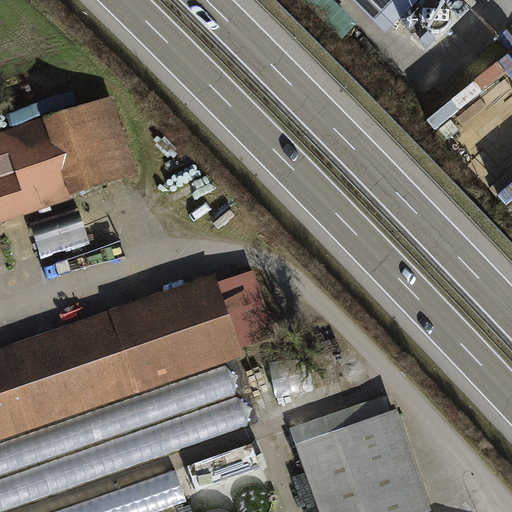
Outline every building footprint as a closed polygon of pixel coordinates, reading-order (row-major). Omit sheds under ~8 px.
[(376,0),(397,20),(417,0),(376,0)] [(112,99),(0,137),(0,222),(139,175),(112,99)] [(37,224),(43,254),(91,244),(84,214),(37,224)] [(220,287),(215,273),(0,347),(0,444),(246,359),(244,353),(279,341),(256,274),(220,287)] [(395,410),(296,446),(319,511),(424,511),(431,510),(395,410)] [(250,441),(43,511),(154,511),(171,506),(261,475),(250,441)]
